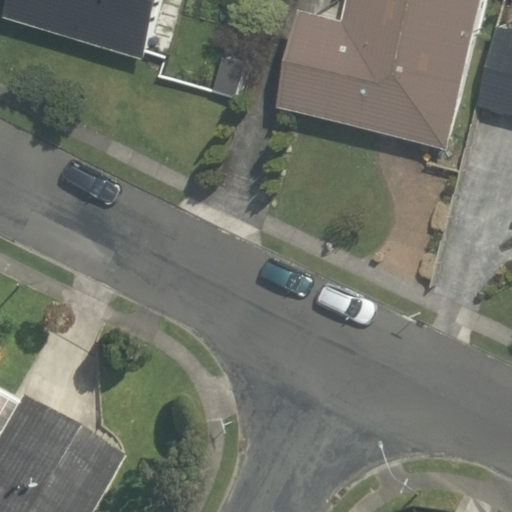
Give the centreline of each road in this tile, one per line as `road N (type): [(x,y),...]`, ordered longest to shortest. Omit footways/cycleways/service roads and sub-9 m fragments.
road 1 (residential): [(0,170),(355,359)]
road 2 (residential): [(355,359),(272,511)]
road 3 (residential): [(355,359),(511,431)]
